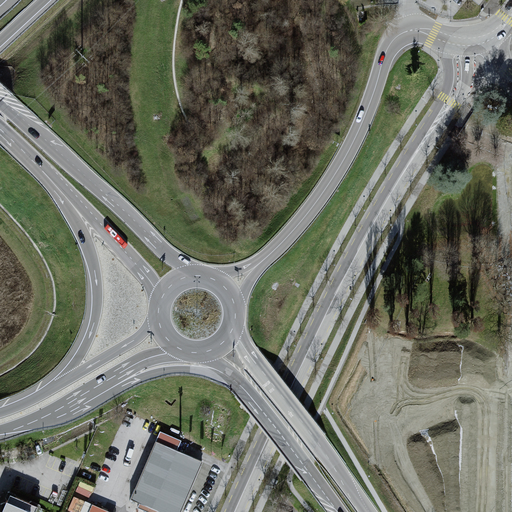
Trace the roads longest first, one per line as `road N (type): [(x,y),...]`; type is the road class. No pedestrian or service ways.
road 1 (residential): [(462,81),(355,253),(257,459)]
road 2 (tertiary): [(287,235),(352,144),(393,40),(418,29),(453,46)]
road 3 (secondary): [(366,511),(233,326)]
road 4 (motorway): [(65,192),(95,294),(86,339),(60,382)]
road 5 (secondary): [(149,235),(0,103)]
road 6 (motorway): [(73,400),(172,369),(225,379),(254,400)]
road 7 (track): [(0,212),(31,249),(50,293),(37,338),(0,370)]
road 8 (tertiary): [(287,235),(225,260),(204,260),(149,235)]
road 9 (secondary): [(65,192),(160,300)]
road 10 (secondary): [(254,400),(339,511)]
road 11 (motorway): [(158,312),(135,339),(60,382)]
road 12 (motorway): [(73,400),(141,360),(182,349)]
